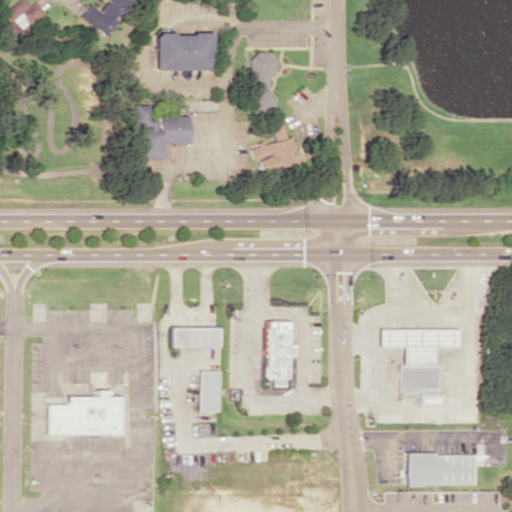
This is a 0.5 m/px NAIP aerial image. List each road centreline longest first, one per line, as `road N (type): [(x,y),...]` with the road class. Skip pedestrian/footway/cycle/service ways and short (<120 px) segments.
road 1 (primary): [(0,254),(511,253)]
road 2 (primary): [(511,220),(0,221)]
road 3 (residential): [(338,221),(351,511)]
road 4 (residential): [(338,221),(335,0)]
road 5 (residential): [(12,305),(10,511)]
